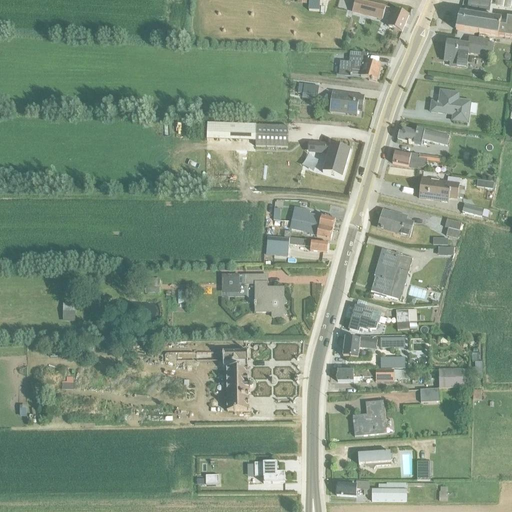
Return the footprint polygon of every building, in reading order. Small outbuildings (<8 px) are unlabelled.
[(356,0),(352,14),(382,22),(386,8),(356,0)] [(468,0),(468,7),(489,11),(490,0),(468,0)] [(511,0),(497,0),(496,8),(511,11),(511,10),(511,0)] [(391,9),(387,20),(390,21),(388,27),(402,33),(409,17),(391,9)] [(459,12),(455,31),(511,38),(511,19),(507,19),(500,18),(459,12)] [(448,44),(445,62),(451,63),(451,67),(467,70),(469,56),(486,58),(486,57),(492,58),(494,44),(488,43),(489,41),(469,38),(468,47),(448,44)] [(340,62),(339,77),(352,78),(352,73),(361,74),(360,77),(372,81),(371,82),(377,84),(382,67),(366,62),(368,55),(350,54),(349,63),(340,62)] [(299,85),(298,94),(318,96),(319,88),(299,85)] [(432,103),(431,113),(452,116),(451,123),(469,126),(472,102),(460,101),(460,95),(441,92),(439,104),(432,103)] [(333,94),(330,111),(358,115),(358,112),(363,112),(365,97),(364,97),(364,98),(354,97),(333,94)] [(256,143),(256,148),(288,149),(288,128),(208,125),(207,141),(256,143)] [(399,135),(398,138),(399,139),(399,142),(422,147),(423,141),(448,147),(450,137),(418,129),(417,133),(402,129),(401,132),(401,133),(400,135),(399,135)] [(309,146),(306,146),(306,151),(309,151),(309,154),(328,155),(323,174),(343,180),(351,152),(331,146),(309,144),(309,146)] [(396,153),(393,165),(415,169),(419,169),(423,169),(427,167),(427,163),(443,165),(444,159),(411,155),(411,156),(396,153)] [(422,180),(419,200),(449,204),(449,200),(458,201),(458,199),(463,200),(464,189),(459,188),(460,185),(439,182),(439,180),(432,179),(431,181),(422,180)] [(493,190),(493,182),(477,181),(477,189),(493,190)] [(292,224),(333,231),(336,220),(322,217),(309,214),(310,211),(295,208),(292,224)] [(472,208),(471,216),(488,220),(490,212),(472,208)] [(384,213),(379,230),(410,239),(414,224),(407,222),(408,218),(391,213),(390,215),(384,213)] [(447,221),(445,229),(448,229),(446,237),(458,240),(460,232),(459,232),(461,224),(447,220),(447,221)] [(333,231),(292,224),(291,231),(310,235),(309,236),(317,238),(317,239),(331,242),(333,231)] [(268,237),(266,255),(288,258),(289,245),(311,248),(310,252),(327,254),(329,244),(268,237)] [(439,249),(438,257),(454,257),(454,250),(439,249)] [(374,286),(372,293),(375,294),(374,295),(382,298),(383,296),(391,299),(396,283),(395,282),(398,270),(409,273),(413,260),(383,251),(382,252),(383,252),(376,277),(375,277),(377,278),(374,286)] [(268,276),(222,276),(222,295),(240,295),(240,286),(254,286),(255,314),(271,314),(272,319),(284,319),(284,317),(286,316),(286,317),(287,316),(284,311),(284,306),(286,305),(287,305),(284,299),(284,290),(268,290),(268,276)] [(160,279),(145,280),(146,295),(160,294),(160,279)] [(430,302),(436,303),(439,293),(433,291),(430,302)] [(358,302),(356,309),(364,311),(364,309),(366,304),(358,302)] [(63,304),(63,323),(76,323),(76,304),(63,304)] [(356,309),(353,319),(377,325),(379,325),(382,315),(364,309),(364,311),(356,309)] [(417,311),(396,312),(397,325),(410,324),(409,318),(417,317),(417,311)] [(410,324),(397,325),(398,332),(418,331),(417,324),(417,322),(417,317),(409,318),(410,324)] [(353,319),(350,332),(359,334),(360,330),(368,333),(369,331),(370,331),(376,331),(377,325),(353,319)] [(344,356),(344,358),(359,360),(360,349),(376,351),(377,340),(365,338),(361,338),(360,342),(346,340),(344,356)] [(405,340),(381,340),(381,350),(405,350),(405,340)] [(425,355),(425,346),(414,345),(413,354),(425,355)] [(248,353),(223,353),(223,371),(226,371),(227,413),(249,413),(249,389),(250,390),(251,390),(252,390),(253,390),(253,389),(254,388),(253,387),(253,386),(252,386),(251,385),(250,386),(249,386),(248,354),(249,353),(248,352),(248,353)] [(405,359),(381,359),(381,370),(405,370),(405,359)] [(474,371),(439,371),(439,391),(469,389),(469,380),(474,380),(474,371)] [(338,378),(337,380),(338,382),(338,384),(360,383),(360,378),(375,378),(375,384),(394,383),(394,381),(410,381),(410,372),(338,373),(338,378)] [(63,375),(63,387),(73,388),(74,376),(63,375)] [(439,391),(420,392),(421,404),(440,403),(439,391)] [(474,392),(473,401),(482,401),(482,392),(474,392)] [(367,417),(353,418),(355,438),(355,439),(387,436),(384,403),(366,404),(367,417)] [(402,450),(401,459),(413,459),(413,451),(402,450)] [(390,454),(359,456),(359,467),(364,466),(374,472),(376,468),(391,467),(390,454)] [(277,463),(255,464),(255,478),(263,477),(263,484),(285,483),(285,474),(277,474),(277,463)] [(433,463),(417,463),(417,482),(430,482),(430,476),(433,476),(433,463)] [(219,476),(206,477),(206,478),(206,485),(206,486),(219,486),(219,476)] [(338,485),(337,497),(356,499),(357,491),(364,491),(364,496),(372,497),(372,504),(407,504),(407,487),(424,487),(436,487),(435,491),(439,491),(439,484),(424,484),(386,484),(386,485),(379,485),(379,490),(370,490),(370,484),(356,483),(356,486),(338,485)] [(441,493),(439,493),(439,503),(448,503),(448,488),(441,488),(441,493)]
